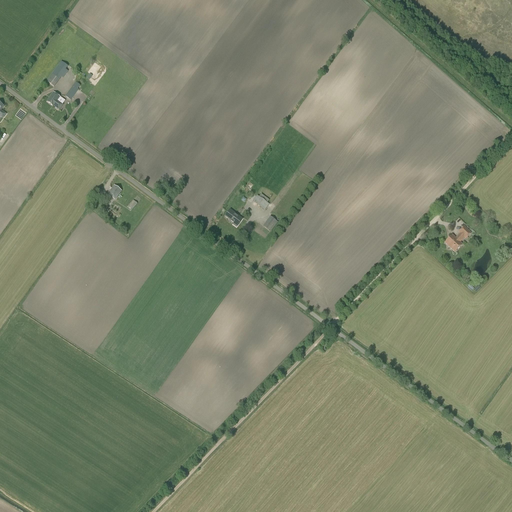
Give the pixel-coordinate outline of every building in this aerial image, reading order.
[(61,76),(68,67),(61,62),(46,81),(54,87),(61,77),(66,81),(71,75),(65,71),(61,76)] [(70,101),(78,90),(73,86),(65,96),(70,101)] [(54,107),(60,98),(54,93),(50,97),(51,98),(47,102),(54,107)] [(60,98),(54,107),(59,111),(62,107),(62,106),(65,101),(60,98)] [(174,193),(177,188),(171,184),(168,189),(174,193)] [(115,200),(121,191),(114,186),(108,195),(115,200)] [(264,211),(269,205),(257,196),(253,202),(264,211)] [(131,210),(137,204),(133,200),(128,207),(131,210)] [(231,222),(236,215),(230,210),(225,217),(231,222)] [(236,215),(231,222),(231,223),(236,227),(242,219),(236,215)] [(270,233),(277,223),(271,218),(263,227),(270,233)] [(466,239),(471,233),(464,227),(458,232),(460,234),(455,238),(452,235),(444,243),(455,253),(462,245),(460,243),(464,238),(466,239)]
